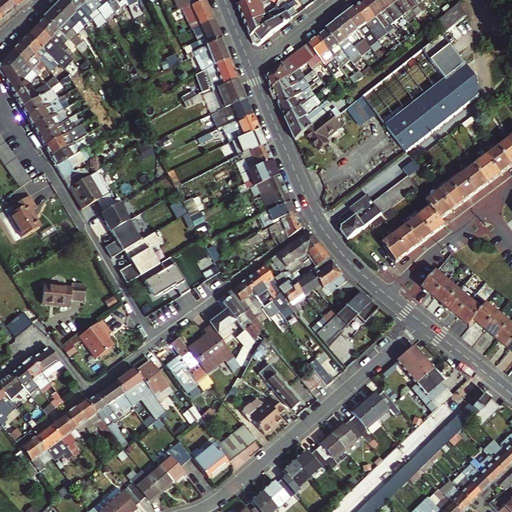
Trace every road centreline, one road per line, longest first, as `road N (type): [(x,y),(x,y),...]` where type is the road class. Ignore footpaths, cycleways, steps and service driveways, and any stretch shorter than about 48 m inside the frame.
road 1 (residential): [(0,87),(152,344)]
road 2 (residential): [(423,323),(193,511)]
road 3 (residential): [(152,344),(317,220)]
road 4 (residential): [(0,376),(46,339),(90,390),(152,344)]
road 5 (residential): [(250,67),(317,220)]
road 6 (residential): [(387,295),(489,208)]
